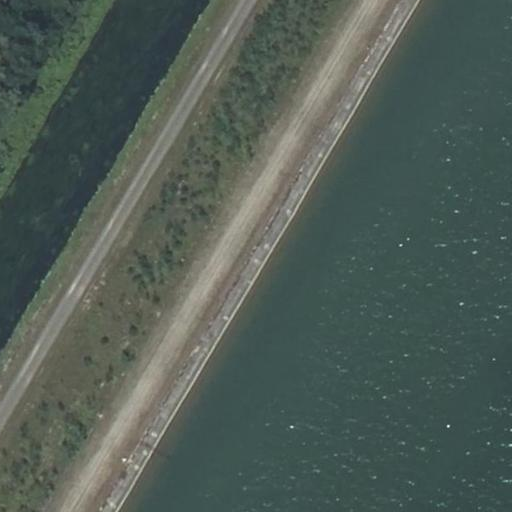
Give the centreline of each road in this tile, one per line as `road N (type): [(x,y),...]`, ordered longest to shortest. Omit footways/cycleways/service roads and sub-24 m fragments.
road 1 (track): [(71,511),(374,0)]
road 2 (track): [(248,0),(0,425)]
